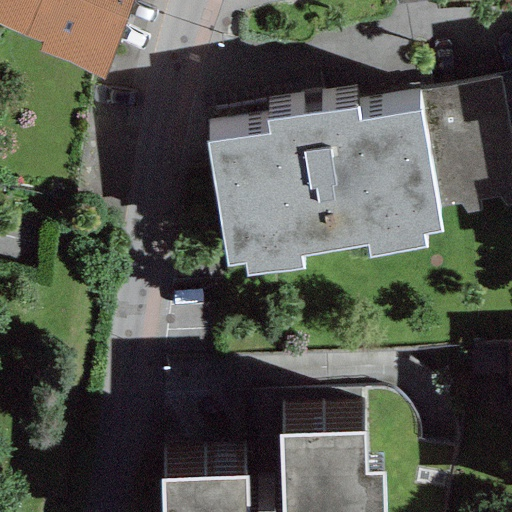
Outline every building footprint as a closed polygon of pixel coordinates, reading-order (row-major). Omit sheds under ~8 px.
[(0,0),(0,21),(23,32),(35,0),(0,0)] [(130,0),(35,0),(23,32),(40,38),(36,49),(102,74),(130,0)] [(268,129),(205,140),(226,261),(243,258),(245,271),(303,262),(301,251),(365,240),(367,253),(424,243),(421,230),(439,227),(419,107),(357,117),(355,103),(266,118),(268,129)] [(511,340),(470,342),(471,410),(511,409),(511,340)] [(364,469),(363,425),(280,428),(283,511),(246,511),(245,472),(161,475),(162,511),(365,511),(365,510),(387,509),(385,468),(364,469)]
